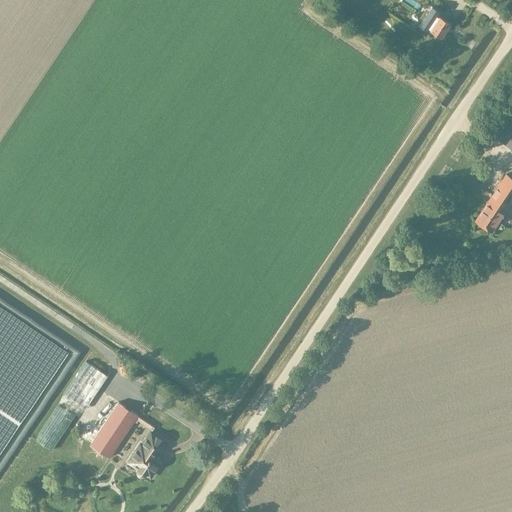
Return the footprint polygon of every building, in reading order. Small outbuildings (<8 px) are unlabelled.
[(431,7),(419,26),(426,31),(427,29),(429,30),(441,38),(450,24),(437,15),(439,12),(431,7)] [(511,148),(511,120),(499,140),(511,148)] [(511,178),(506,175),(474,221),(491,232),(511,201),(511,178)] [(86,361),(63,395),(85,410),(107,376),(86,361)] [(118,402),(90,444),(109,457),(138,415),(118,402)] [(140,444),(128,462),(138,469),(138,471),(138,473),(139,475),(142,475),(144,475),(145,473),(150,477),(160,462),(152,457),(157,449),(161,451),(167,443),(154,434),(151,432),(147,439),(142,445),(140,444)]
